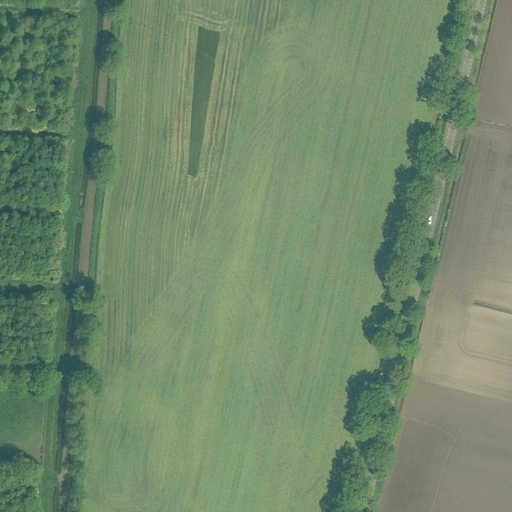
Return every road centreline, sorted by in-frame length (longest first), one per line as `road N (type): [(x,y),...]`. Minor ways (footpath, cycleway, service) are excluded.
road 1 (tertiary): [(481,0),(362,511)]
road 2 (track): [(110,0),(62,511)]
